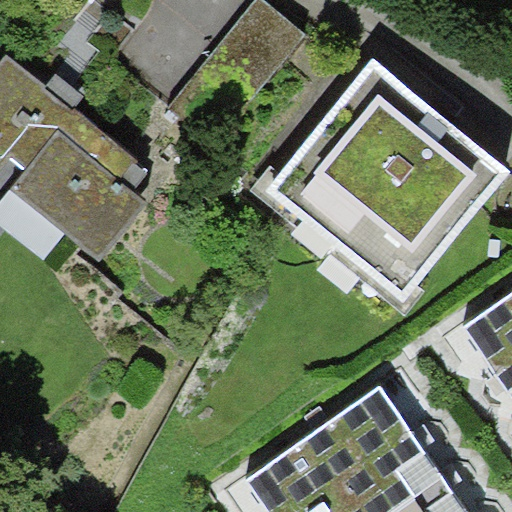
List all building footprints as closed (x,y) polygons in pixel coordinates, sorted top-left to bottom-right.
[(306,34),(263,0),(254,0),(168,106),(216,145),(306,34)] [(7,56),(0,64),(0,170),(10,158),(24,170),(10,187),(99,259),(147,200),(133,189),(148,170),(73,110),(84,96),(56,73),(45,86),(7,56)] [(497,180),(361,64),(252,192),(388,308),(497,180)] [(511,287),(434,344),(511,461),(511,287)] [(480,511),(394,380),(228,493),(242,511),(480,511)]
